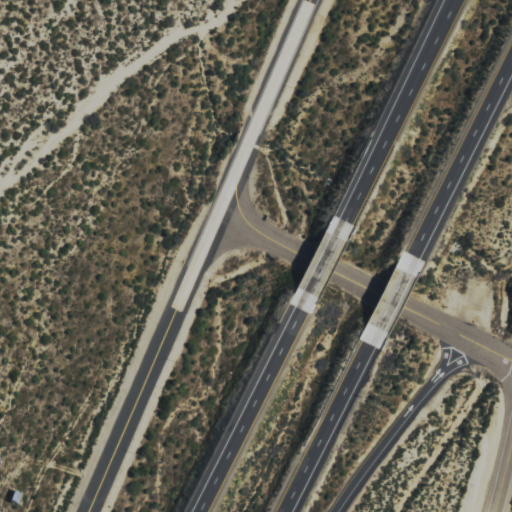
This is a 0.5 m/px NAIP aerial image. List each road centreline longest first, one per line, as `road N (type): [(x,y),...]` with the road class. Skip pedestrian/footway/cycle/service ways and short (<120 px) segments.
road 1 (motorway): [(455,0),(342,234)]
road 2 (residential): [(90,511),(190,284)]
road 3 (motorway): [(406,267),(511,58)]
road 4 (secondary): [(437,329),(253,232),(238,214)]
road 5 (motorway): [(285,511),(372,336)]
road 6 (motorway): [(308,301),(226,463)]
road 7 (secondary): [(242,165),(312,0)]
road 8 (motorway): [(330,511),(430,379)]
